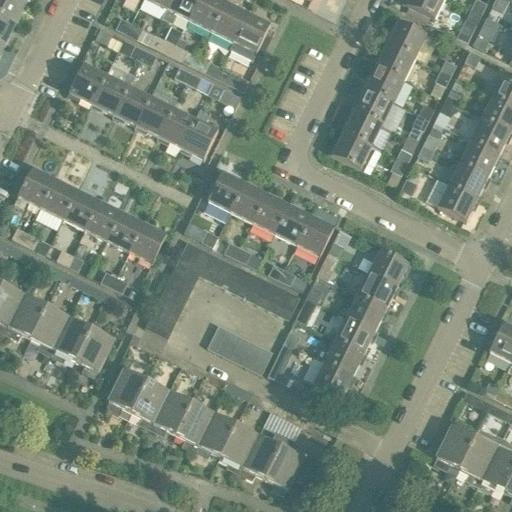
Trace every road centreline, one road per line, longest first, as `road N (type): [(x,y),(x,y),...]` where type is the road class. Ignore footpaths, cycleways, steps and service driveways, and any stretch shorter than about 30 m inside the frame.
road 1 (residential): [(365,0),(287,167),(482,261)]
road 2 (residential): [(363,511),(482,261)]
road 3 (tertiary): [(140,511),(0,465)]
road 4 (residential): [(8,112),(64,0)]
